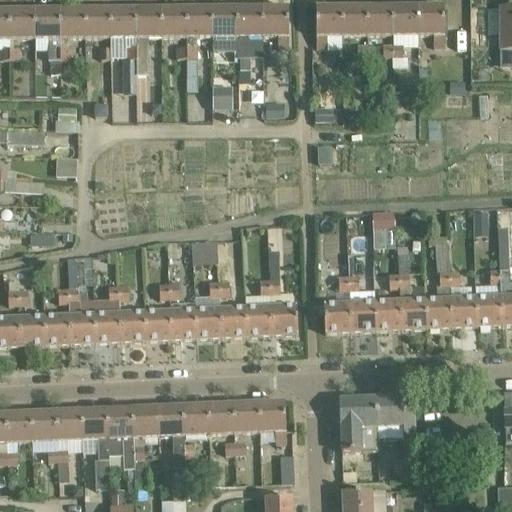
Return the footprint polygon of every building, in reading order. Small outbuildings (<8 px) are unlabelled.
[(511,8),(500,9),(500,53),(511,52),(511,8)] [(393,40),(418,40),(418,9),(393,10),(393,40)] [(444,51),(444,29),(444,9),(418,9),(418,40),(434,40),(434,51),(444,51)] [(289,52),(288,10),(263,11),(263,41),(278,40),(279,53),(289,52)] [(327,41),(342,40),(342,10),(316,10),(316,52),(327,52),(327,41)] [(342,40),(368,40),(367,10),(342,10),(342,40)] [(368,40),(393,40),(393,10),(367,10),(368,40)] [(161,41),(187,41),(187,11),(161,12),(161,41)] [(187,41),(212,41),(212,11),(187,11),(187,41)] [(212,55),(238,55),(237,11),(212,11),(212,41),(212,55)] [(250,41),(263,41),(263,11),(237,11),(238,55),(238,90),(253,90),(252,62),(250,62),(250,41)] [(61,64),(61,53),(61,42),(61,12),(35,13),(35,43),(48,42),(49,64),(51,64),(51,78),(61,78),(61,64)] [(70,42),(85,42),(85,12),(61,12),(61,42),(70,42)] [(85,42),(111,42),(111,12),(85,12),(85,42)] [(111,42),(136,42),(136,12),(111,12),(111,42)] [(149,42),(161,41),(161,12),(136,12),(136,42),(136,51),(136,79),(149,79),(149,42)] [(0,64),(10,64),(10,53),(10,43),(9,13),(0,13),(0,64)] [(10,43),(35,43),(35,13),(9,13),(10,43)] [(368,49),(358,49),(358,61),(368,61),(368,49)] [(383,62),(393,61),(393,49),(383,49),(383,62)] [(393,49),(393,61),(403,61),(403,49),(393,49)] [(137,85),(136,79),(136,51),(126,51),(126,63),(124,63),(124,85),(137,85)] [(187,83),(187,51),(176,51),(176,83),(187,83)] [(203,95),(203,76),(198,76),(198,51),(187,51),(187,83),(187,95),(203,95)] [(112,63),(112,52),(100,52),(101,63),(112,63)] [(10,53),(10,64),(20,64),(19,53),(10,53)] [(71,53),(61,53),(61,64),(71,64),(71,53)] [(450,86),(450,98),(464,98),(464,86),(450,86)] [(213,90),(213,113),(232,113),(232,90),(213,90)] [(264,106),(264,123),(283,123),(283,105),(264,106)] [(95,120),(107,120),(107,109),(95,109),(95,120)] [(79,136),(79,125),(75,125),(75,112),(58,112),(58,124),(55,124),(55,135),(79,136)] [(44,134),(0,133),(0,159),(7,159),(7,149),(44,149),(44,134)] [(331,167),(331,152),(319,152),(319,167),(331,167)] [(77,163),(76,163),(57,162),(56,180),(77,181),(77,163)] [(0,174),(0,184),(16,185),(17,177),(11,175),(0,174)] [(16,185),(0,184),(0,195),(4,195),(4,197),(21,197),(22,185),(16,185)] [(494,213),(472,213),(473,235),(494,235),(494,213)] [(416,227),(421,226),(421,216),(413,216),(410,219),(411,227),(416,227)] [(511,287),(510,287),(508,231),(498,231),(500,274),(500,289),(501,300),(502,330),(511,329),(511,287)] [(42,238),(42,250),(54,250),(54,238),(42,238)] [(450,292),(449,275),(448,246),(447,246),(447,240),(428,241),(429,250),(435,249),(437,277),(439,277),(440,290),(436,290),(437,303),(425,303),(427,333),(452,332),(450,302),(450,292)] [(216,266),(215,243),(189,244),(190,266),(216,266)] [(425,303),(413,304),(412,292),(409,290),(408,250),(397,250),(397,255),(398,255),(399,277),(398,277),(398,278),(399,278),(401,334),(427,333),(425,303)] [(270,284),(270,299),(281,299),(279,254),(268,254),(270,284)] [(349,294),(349,281),(348,277),(348,259),(338,259),(339,294),(349,294)] [(89,288),(88,261),(88,260),(81,261),(81,262),(67,263),(68,293),(69,306),(79,306),(78,294),(84,294),(83,288),(89,288)] [(17,276),(18,309),(28,309),(27,274),(18,274),(18,276),(17,276)] [(500,274),(490,274),(490,290),(500,289),(500,274)] [(460,275),(449,275),(450,292),(460,291),(460,275)] [(9,310),(18,309),(17,276),(0,276),(0,296),(8,297),(9,310)] [(219,286),(228,286),(228,277),(219,277),(219,286)] [(376,335),(401,334),(399,278),(398,278),(389,279),(390,292),(387,292),(387,305),(375,305),(376,335)] [(349,281),(349,294),(349,296),(359,295),(358,280),(354,280),(349,281)] [(260,299),(270,299),(270,284),(260,284),(260,299)] [(210,302),(220,302),(219,286),(209,287),(210,302)] [(229,301),(229,300),(228,286),(219,286),(220,302),(229,301)] [(160,304),(170,304),(169,288),(159,289),(160,304)] [(179,288),(169,288),(170,304),(180,303),(179,288)] [(118,290),(119,306),(129,305),(128,289),(118,290)] [(121,346),(120,317),(119,306),(118,290),(109,290),(109,302),(94,303),(94,318),(96,347),(121,346)] [(68,293),(58,294),(59,308),(69,308),(69,306),(68,293)] [(477,331),(502,330),(501,300),(476,301),(477,331)] [(452,332),(477,331),(476,301),(450,302),(452,332)] [(351,336),(376,335),(375,305),(350,307),(351,336)] [(325,337),(351,336),(350,307),(324,308),(325,337)] [(272,340),(273,340),(298,338),(297,309),(271,310),(272,340)] [(247,341),(272,340),(271,310),(245,311),(247,341)] [(222,342),(247,341),(245,311),(220,312),(222,342)] [(197,343),(222,342),(220,312),(195,313),(197,343)] [(197,343),(195,313),(170,314),(171,344),(197,343)] [(146,345),(171,344),(170,314),(145,315),(146,345)] [(121,346),(146,345),(145,315),(120,317),(121,346)] [(71,348),(96,347),(94,318),(69,319),(71,348)] [(69,319),(44,320),(45,350),(71,348),(69,319)] [(20,351),(45,350),(44,320),(19,321),(20,351)] [(0,351),(20,351),(19,321),(0,321),(0,351)] [(416,439),(416,432),(415,412),(403,412),(403,400),(376,401),(377,444),(403,442),(403,439),(416,439)] [(378,455),(377,444),(376,401),(339,403),(340,432),(341,432),(342,456),(378,455)] [(275,436),(276,448),(286,447),(285,405),(259,406),(260,436),(275,436)] [(235,437),(260,436),(259,406),(233,407),(235,437)] [(209,438),(235,437),(233,407),(208,409),(209,438)] [(184,440),(209,438),(208,409),(183,410),(184,440)] [(187,498),(185,462),(184,448),(184,440),(183,410),(157,411),(159,441),(172,440),(174,471),(171,471),(172,498),(187,498)] [(133,442),(159,441),(157,411),(132,412),(133,442)] [(135,472),(135,469),(134,464),(134,450),(133,442),(132,412),(107,413),(108,443),(108,460),(109,460),(125,460),(126,472),(135,472)] [(110,492),(109,460),(108,460),(108,443),(107,413),(82,414),(83,444),(97,443),(98,464),(95,465),(96,493),(110,492)] [(57,445),(83,444),(82,414),(56,415),(57,445)] [(56,415),(31,416),(32,446),(57,445),(56,415)] [(17,447),(32,446),(31,416),(6,417),(7,447),(7,456),(8,469),(18,469),(17,447)] [(235,447),(236,459),(246,459),(245,446),(235,447)] [(225,447),(225,460),(236,459),(235,447),(225,447)] [(184,448),(185,462),(195,461),(195,448),(184,448)] [(144,450),(134,450),(134,464),(145,463),(144,450)] [(58,454),(48,454),(48,468),(58,467),(58,454)] [(59,486),(69,486),(68,454),(58,454),(58,467),(59,486)] [(9,487),(8,469),(7,456),(0,456),(0,499),(9,499),(8,487),(9,487)] [(135,469),(135,472),(136,492),(150,491),(149,468),(135,469)] [(511,490),(498,492),(499,510),(511,509),(511,490)] [(458,492),(434,493),(435,507),(459,506),(458,492)] [(131,511),(132,509),(125,509),(124,493),(111,494),(111,509),(110,509),(110,511),(131,511)] [(372,511),(372,495),(343,496),(343,511),(372,511)] [(265,511),(293,511),(293,501),(265,502),(265,511)] [(160,504),(160,511),(184,511),(184,503),(160,504)]
